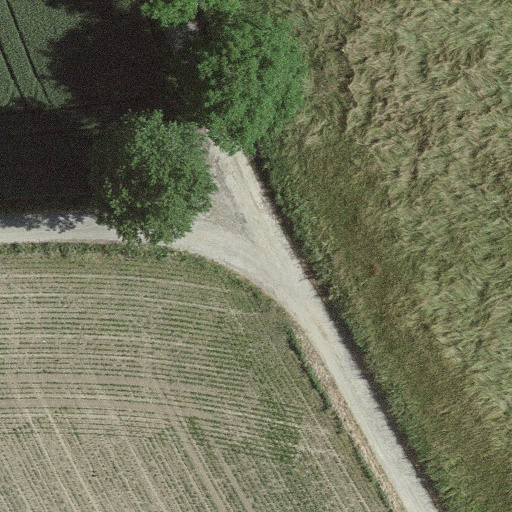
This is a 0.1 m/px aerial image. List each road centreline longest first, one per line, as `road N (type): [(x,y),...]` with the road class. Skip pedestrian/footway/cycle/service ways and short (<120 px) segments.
road 1 (track): [(432,511),(275,236),(174,0)]
road 2 (track): [(0,228),(275,236)]
